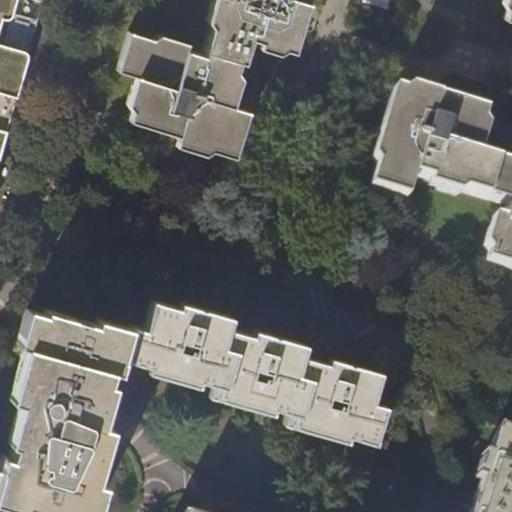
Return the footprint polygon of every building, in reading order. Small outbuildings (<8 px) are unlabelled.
[(0,0),(0,132),(2,133),(25,56),(25,53),(24,50),(22,48),(20,47),(0,40),(0,14),(7,15),(9,13),(10,11),(14,0),(0,0)] [(173,137),(230,154),(245,108),(222,101),(235,59),(240,60),(247,36),(289,49),(304,0),(215,0),(199,52),(126,30),(114,69),(139,76),(125,118),(174,133),(173,137)] [(511,0),(506,0),(501,17),(511,20),(511,0)] [(511,167),(471,154),(483,112),(435,97),(434,102),(391,89),(379,130),(385,132),(368,188),(404,199),(412,177),(505,206),(500,222),(496,220),(483,263),(511,272),(511,167)] [(0,502),(19,508),(21,502),(55,511),(72,511),(73,511),(72,511),(89,511),(98,480),(85,476),(100,422),(92,420),(96,407),(107,367),(114,369),(118,356),(142,362),(141,368),(193,384),(195,378),(206,381),(203,391),(267,410),(269,404),(282,407),(278,420),(342,439),(344,434),(371,441),(381,403),(368,399),(376,368),(347,360),(324,354),(321,359),(297,353),(301,340),(249,326),(248,332),(245,331),(223,325),(227,312),(175,297),(173,302),(147,295),(140,323),(129,321),(128,323),(94,314),(92,320),(42,306),(40,310),(24,306),(14,343),(27,347),(12,400),(21,403),(7,455),(0,453),(0,502)] [(511,511),(511,433),(493,427),(484,455),(479,453),(471,478),(475,480),(473,488),(465,511),(181,511),(179,511),(178,511),(511,511)]
